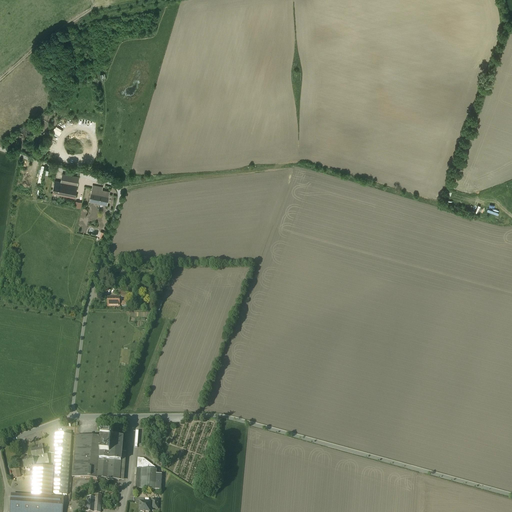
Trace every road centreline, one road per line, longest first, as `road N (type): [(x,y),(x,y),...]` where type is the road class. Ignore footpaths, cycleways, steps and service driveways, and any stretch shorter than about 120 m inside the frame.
road 1 (unclassified): [(132,416),(224,417),(511,495)]
road 2 (residential): [(72,415),(82,325),(119,188),(0,146)]
